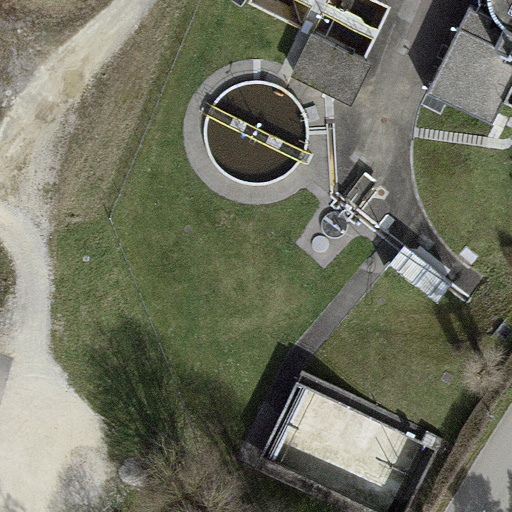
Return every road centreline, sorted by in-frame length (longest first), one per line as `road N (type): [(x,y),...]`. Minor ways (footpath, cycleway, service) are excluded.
road 1 (track): [(0,502),(30,362),(33,274),(21,239),(0,215)]
road 2 (track): [(132,0),(0,151)]
